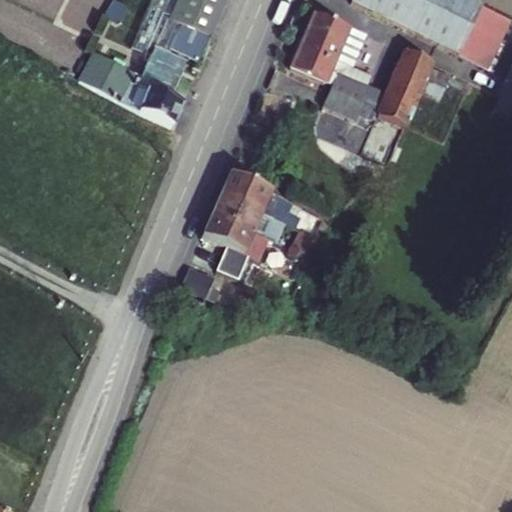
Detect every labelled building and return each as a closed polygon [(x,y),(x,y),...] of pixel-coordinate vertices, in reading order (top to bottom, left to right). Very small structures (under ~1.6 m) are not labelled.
[(194,72),(225,0),(178,0),(164,34),(177,40),(168,61),(194,72)] [(355,0),(350,11),(427,50),(448,0),(355,0)] [(451,0),(448,0),(427,50),(486,80),(511,30),(451,0)] [(347,37),(314,18),(286,72),(321,92),(320,94),(356,113),(364,97),(360,95),(365,85),(342,73),(357,46),(346,40),(347,37)] [(148,54),(133,86),(142,90),(145,91),(151,80),(172,89),(180,70),(148,54)] [(399,58),(370,120),(369,124),(392,134),(410,97),(430,106),(443,77),(399,58)] [(88,62),(84,72),(124,90),(129,82),(88,62)] [(145,91),(142,90),(133,86),(130,93),(124,90),(84,72),(74,89),(135,122),(166,136),(176,114),(164,107),(172,89),(151,80),(145,91)] [(511,75),(488,125),(510,136),(511,132),(511,75)] [(365,121),(351,114),(338,138),(353,146),(365,121)] [(392,134),(369,124),(354,157),(376,168),(392,134)] [(259,222),(270,198),(229,179),(219,203),(259,222)] [(209,224),(249,243),(259,222),(219,203),(209,224)] [(319,227),(309,221),(299,240),(309,245),(319,227)] [(209,224),(201,243),(256,267),(264,250),(249,243),(209,224)] [(291,255),(288,261),(297,265),(300,259),(291,255)] [(286,266),(294,271),(297,265),(288,261),(286,266)] [(188,276),(181,294),(205,304),(212,285),(188,276)] [(178,301),(172,315),(197,325),(202,311),(178,301)]
